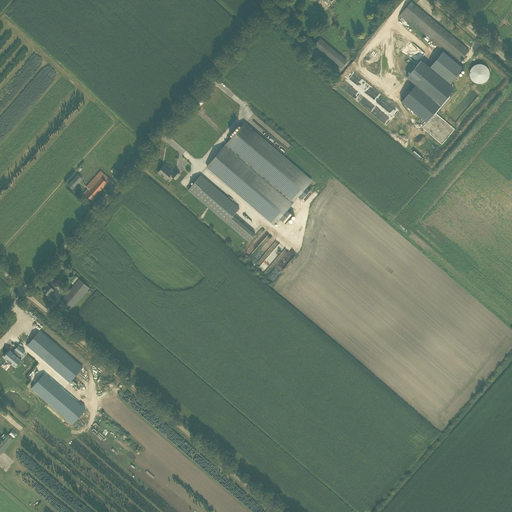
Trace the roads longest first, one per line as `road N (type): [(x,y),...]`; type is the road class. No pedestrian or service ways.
road 1 (unclassified): [(24,292),(278,0)]
road 2 (track): [(24,292),(284,511)]
